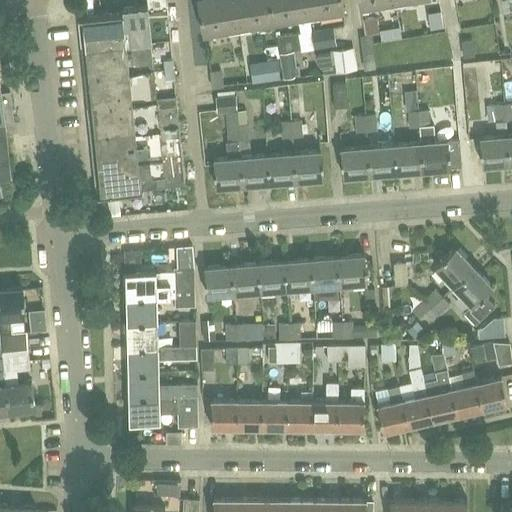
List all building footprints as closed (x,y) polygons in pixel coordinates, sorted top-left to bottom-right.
[(229,33),(250,30),(249,26),(273,22),(269,0),(197,0),(203,34),(228,30),(229,33)] [(344,10),(342,0),(269,0),(273,22),(298,18),(298,22),(319,18),(319,15),(344,10)] [(124,12),(102,14),(83,16),(86,47),(151,40),(170,38),(167,8),(148,10),(148,5),(123,8),(124,12)] [(441,11),(428,13),(430,29),(443,27),(441,11)] [(365,35),(370,35),(371,35),(380,33),(378,18),(363,20),(365,35)] [(314,48),(335,45),(333,27),(311,31),(314,48)] [(279,41),(280,51),(301,48),(298,32),(278,35),(279,41)] [(361,36),(362,44),(372,43),(371,35),(361,36)] [(462,40),(463,49),(473,47),(472,39),(462,40)] [(151,40),(86,47),(89,76),(154,69),(151,40)] [(362,44),(363,53),(373,51),(372,43),(362,44)] [(318,53),(316,57),(319,66),(325,72),(332,71),(357,68),(354,46),(330,49),(330,51),(318,53)] [(474,57),(473,47),(463,49),(464,57),(474,57)] [(296,51),(280,52),(282,77),(298,76),(296,51)] [(363,53),(364,61),(374,60),(374,56),(373,51),(363,53)] [(172,58),(164,59),(165,69),(173,68),(172,58)] [(252,80),(281,78),(279,58),(251,60),(252,80)] [(502,66),(501,58),(493,59),(494,67),(502,66)] [(376,68),(374,60),(364,61),(365,69),(376,68)] [(173,68),(165,69),(166,79),(174,78),(173,68)] [(92,106),(157,99),(154,69),(89,76),(92,106)] [(211,71),(211,79),(222,78),(221,69),(211,71)] [(223,87),(222,78),(211,79),(212,88),(223,87)] [(334,107),(348,106),(346,82),(332,83),(334,107)] [(216,96),(218,111),(226,111),(228,141),(240,140),(238,124),(236,94),(216,96)] [(157,99),(92,106),(95,135),(135,131),(135,132),(160,129),(159,124),(179,122),(176,97),(157,99)] [(495,119),(506,119),(504,103),(494,104),(495,119)] [(430,125),(428,109),(418,110),(420,126),(430,125)] [(420,126),(418,110),(408,111),(409,127),(419,126),(420,126)] [(367,130),(365,114),(355,115),(357,131),(367,130)] [(375,114),(365,114),(367,130),(377,129),(375,114)] [(291,120),(292,136),(303,135),(301,119),(291,120)] [(292,136),(291,120),(281,121),(282,137),(292,136)] [(135,131),(95,135),(98,164),(182,155),(179,122),(159,124),(160,129),(135,132),(135,131)] [(250,140),(249,123),(238,124),(240,140),(250,140)] [(0,193),(2,193),(1,180),(12,178),(6,124),(0,124),(0,193)] [(424,170),(461,167),(459,139),(435,141),(434,124),(430,125),(420,126),(419,126),(421,142),(424,170)] [(359,131),(360,143),(378,142),(377,130),(359,131)] [(509,163),(507,135),(480,137),(482,165),(509,163)] [(216,186),(243,184),(241,156),(240,140),(228,141),(226,141),(227,157),(214,158),(216,186)] [(421,142),(394,144),(397,172),(424,170),(421,142)] [(394,144),(368,146),(370,174),(397,172),(394,144)] [(370,174),(368,146),(341,148),(343,176),(370,174)] [(294,152),(296,180),(323,178),(321,150),(294,152)] [(294,152),(268,154),(270,182),(296,180),(294,152)] [(241,156),(243,184),(270,182),(268,154),(241,156)] [(141,190),(141,187),(185,182),(182,155),(98,164),(101,187),(96,188),(97,195),(141,190)] [(473,266),(454,246),(435,264),(453,284),(473,266)] [(364,253),(338,255),(340,283),(367,281),(364,253)] [(340,283),(338,255),(311,257),(314,285),(340,283)] [(314,285),(311,257),(285,259),(287,287),(314,285)] [(285,259),(258,261),(260,289),(287,287),(285,259)] [(260,289),(258,261),(232,263),(234,291),(260,289)] [(234,291),(232,263),(205,266),(207,294),(234,291)] [(161,281),(160,271),(156,271),(156,270),(127,271),(128,297),(157,296),(175,295),(195,295),(194,266),(174,267),(175,281),(170,282),(170,281),(161,281)] [(473,266),(453,284),(472,304),(464,312),(475,324),(494,306),(483,293),(491,286),(473,266)] [(394,285),(382,286),(383,307),(395,306),(394,285)] [(12,332),(10,312),(25,311),(23,286),(0,288),(0,310),(2,345),(3,349),(3,350),(29,347),(28,330),(12,332)] [(430,307),(442,296),(435,288),(423,299),(430,307)] [(195,305),(195,295),(175,295),(175,306),(195,305)] [(158,321),(157,296),(128,297),(129,322),(158,321)] [(450,303),(442,296),(430,307),(438,315),(450,303)] [(46,327),(45,308),(30,309),(31,328),(46,327)] [(204,340),(216,339),(214,319),(202,320),(204,340)] [(180,320),(181,345),(197,344),(196,320),(180,320)] [(158,321),(129,322),(130,347),(158,346),(158,345),(158,321)] [(343,337),(342,321),(332,321),(332,337),(343,337)] [(353,321),(342,321),(343,337),(354,337),(353,321)] [(290,338),(289,322),(279,322),(279,338),(290,338)] [(289,322),(290,338),(300,337),(300,322),(289,322)] [(237,339),(236,323),(226,323),(226,339),(237,339)] [(247,323),(236,323),(237,339),(247,339),(247,323)] [(443,338),(444,353),(454,352),(454,338),(443,338)] [(482,344),(483,345),(471,347),(473,358),(485,355),(486,360),(498,357),(494,341),(482,344)] [(381,343),(381,359),(396,358),(395,344),(382,344),(382,343),(381,343)] [(158,346),(130,347),(130,372),(159,371),(159,359),(197,358),(197,344),(181,345),(158,345),(158,346)] [(350,345),(336,345),(336,353),(340,353),(340,359),(348,359),(348,366),(365,365),(365,344),(350,344),(350,345)] [(336,353),(336,345),(328,346),(328,360),(340,359),(340,353),(336,353)] [(268,362),(277,362),(277,361),(289,361),(289,354),(286,354),(286,347),(275,346),(268,347),(268,362)] [(289,354),(289,361),(299,361),(299,346),(288,347),(286,347),(286,354),(289,354)] [(32,380),(19,382),(17,370),(31,368),(29,347),(3,350),(3,357),(5,369),(6,383),(9,410),(35,407),(32,380)] [(236,355),(235,347),(226,348),(226,362),(239,362),(239,355),(236,355)] [(248,347),(235,347),(236,355),(239,355),(239,362),(248,362),(248,347)] [(215,369),(214,348),(201,348),(202,369),(215,369)] [(312,348),(304,348),(304,359),(313,358),(312,348)] [(0,411),(9,410),(6,383),(5,369),(3,357),(3,350),(2,350),(0,350),(0,411)] [(439,389),(428,392),(433,419),(458,414),(452,386),(444,353),(431,353),(439,389)] [(415,394),(403,397),(403,399),(409,425),(433,419),(428,392),(427,392),(421,366),(420,357),(408,356),(408,366),(409,369),(415,394)] [(464,384),(452,386),(458,414),(483,408),(477,381),(476,381),(473,369),(461,372),(464,384)] [(159,371),(130,372),(131,397),(160,396),(198,395),(198,383),(160,384),(159,371)] [(477,381),(483,408),(508,403),(502,375),(477,381)] [(313,399),(313,427),(338,428),(338,399),(339,399),(338,382),(326,382),(326,399),(313,399)] [(387,387),(390,400),(377,403),(384,430),(409,425),(403,399),(403,397),(402,397),(399,385),(387,387)] [(338,399),(338,428),(364,428),(364,399),(364,387),(351,387),(351,399),(339,399),(338,399)] [(301,399),(288,398),(288,427),(313,427),(313,399),(313,391),(301,391),(301,399)] [(198,395),(160,396),(131,397),(132,422),(161,421),(160,412),(178,412),(178,427),(199,426),(198,395)] [(237,427),(237,398),(212,398),(212,427),(237,427)] [(237,398),(237,427),(262,427),(263,398),(237,398)] [(288,398),(263,398),(262,427),(288,427),(288,398)] [(181,492),(181,481),(157,481),(157,492),(181,492)] [(137,505),(169,505),(168,511),(181,511),(182,510),(174,510),(174,493),(137,492),(137,505)] [(238,511),(239,497),(212,497),(212,511),(238,511)] [(264,511),(264,497),(239,497),(238,511),(264,511)] [(264,497),(264,511),(289,511),(289,497),(264,497)] [(314,511),(315,497),(289,497),(289,511),(314,511)] [(314,511),(339,511),(340,497),(315,497),(314,511)] [(340,497),(339,511),(372,511),(373,500),(366,500),(366,498),(340,497)] [(389,498),(388,511),(415,511),(416,499),(389,498)] [(183,511),(198,511),(200,499),(184,499),(183,511)] [(416,499),(415,511),(440,511),(441,499),(416,499)] [(441,499),(440,511),(466,511),(467,499),(441,499)]
